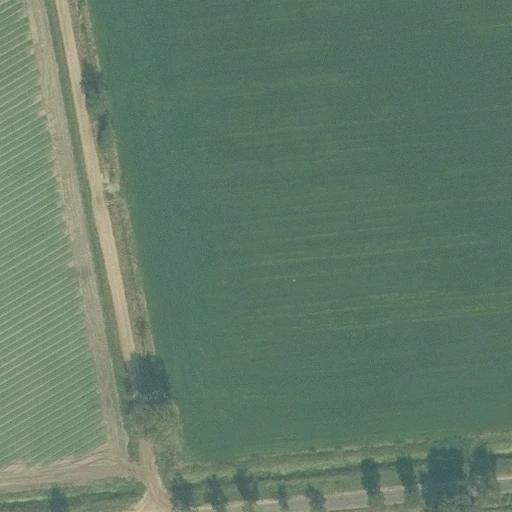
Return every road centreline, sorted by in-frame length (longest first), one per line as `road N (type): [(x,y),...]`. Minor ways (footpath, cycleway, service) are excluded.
road 1 (track): [(60,0),(161,511)]
road 2 (unclassified): [(246,511),(511,487)]
